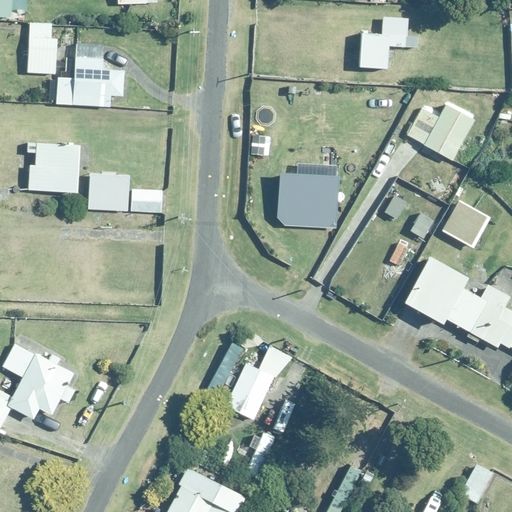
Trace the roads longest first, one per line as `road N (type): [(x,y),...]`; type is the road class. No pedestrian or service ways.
road 1 (residential): [(202,276),(264,297),(511,431)]
road 2 (residential): [(202,276),(217,0)]
road 3 (residential): [(92,511),(171,363),(202,276)]
